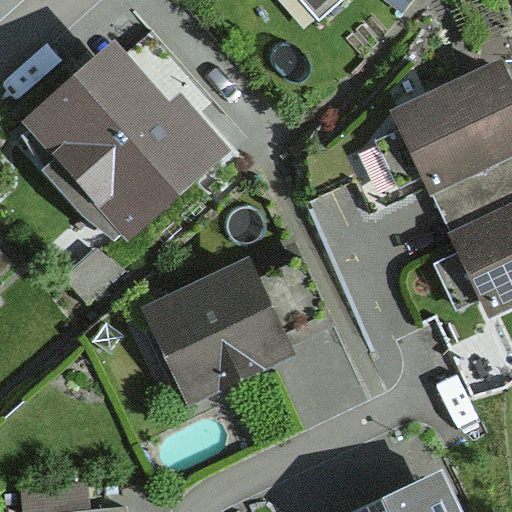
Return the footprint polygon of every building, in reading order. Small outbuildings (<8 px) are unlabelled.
[(311,0),(322,11),(333,0),(311,0)] [(114,69),(38,135),(132,242),(221,164),(181,119),(168,130),(114,69)] [(511,96),(500,72),(392,122),(431,205),(511,167),(511,96)] [(511,211),(448,242),(488,327),(511,316),(511,211)] [(249,286),(155,324),(185,399),(280,360),(249,286)] [(460,511),(450,486),(388,511),(460,511)]
